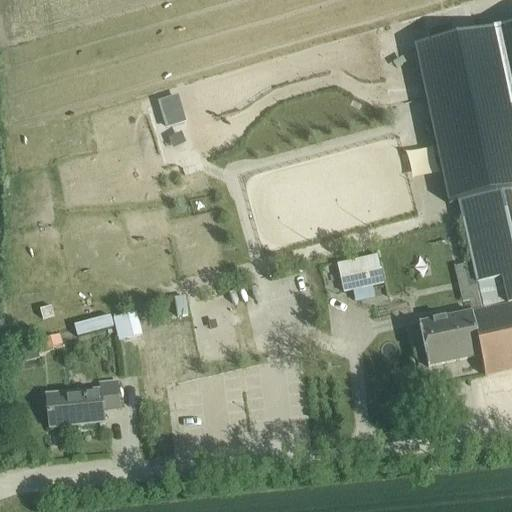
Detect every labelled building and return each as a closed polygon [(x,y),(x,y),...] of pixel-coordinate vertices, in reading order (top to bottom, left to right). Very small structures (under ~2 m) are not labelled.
[(511,96),(498,32),(415,50),(449,207),(511,193),(511,96)] [(469,304),(471,316),(419,327),(428,370),(481,359),(485,379),(511,373),(511,212),(464,223),(473,264),(454,268),(462,306),(469,304)] [(380,259),(340,266),(345,294),(385,286),(380,259)] [(185,299),(175,300),(178,319),(188,318),(185,299)] [(53,309),(40,313),(42,321),(55,317),(53,309)] [(137,315),(120,319),(125,341),(142,337),(137,315)] [(57,337),(45,341),(47,350),(60,346),(57,337)] [(47,398),(50,432),(105,426),(103,414),(120,412),(117,385),(100,386),(100,393),(47,398)]
